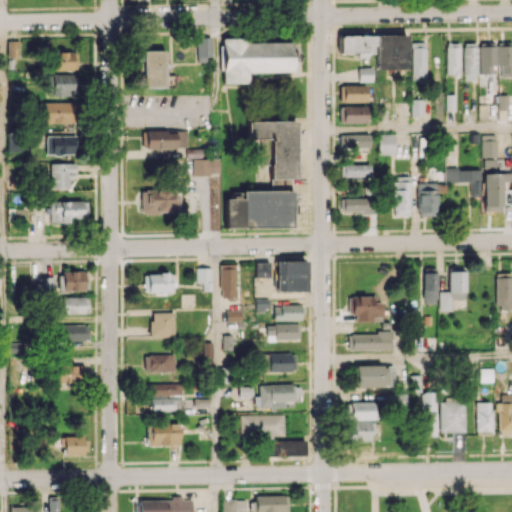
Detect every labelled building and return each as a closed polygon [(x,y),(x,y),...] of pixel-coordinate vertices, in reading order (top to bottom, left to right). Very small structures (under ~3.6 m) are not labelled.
[(375,34),(376,69),(406,69),(406,34),(375,34)] [(374,35),(338,36),(339,52),(375,52),(374,35)] [(210,37),(196,37),(196,59),(210,59),(210,37)] [(222,83),(247,83),(247,72),(291,71),(290,42),(246,42),(246,38),(221,38),(222,83)] [(6,56),(19,56),(18,41),(6,41),(6,56)] [(478,73),(494,73),(493,41),(477,42),(478,73)] [(425,42),(410,42),(411,77),(426,77),(425,42)] [(459,74),(459,43),(445,43),(445,74),(459,74)] [(462,43),(462,80),(476,80),(475,43),(462,43)] [(496,66),(500,66),(500,77),(511,77),(511,43),(495,44),(496,66)] [(142,50),(142,88),(164,87),(163,50),(142,50)] [(75,51),(50,52),(51,70),(76,69),(75,51)] [(77,96),(77,74),(51,73),(51,95),(77,96)] [(342,102),(366,101),(365,84),(342,85),(342,102)] [(410,116),(422,116),(422,99),(410,99),(410,116)] [(43,122),(74,122),(74,101),(43,102),(43,122)] [(366,106),(339,106),(339,122),(365,123),(366,106)] [(295,178),(294,121),(247,121),(247,139),(260,139),(260,164),(269,164),(270,190),(289,190),(289,178),(295,178)] [(6,151),(20,151),(20,133),(7,133),(6,151)] [(369,134),(341,133),(341,147),(368,147),(369,134)] [(394,134),(377,134),(377,154),(394,154),(394,134)] [(495,156),(495,134),(480,135),(480,157),(495,156)] [(74,135),(44,135),(44,154),(74,155),(74,135)] [(218,158),(192,159),(192,174),(219,174),(218,158)] [(74,163),(49,163),(49,188),(68,188),(68,178),(74,178),(74,163)] [(369,164),(339,164),(339,177),(369,176),(369,164)] [(445,182),(469,181),(469,196),(479,196),(479,168),(445,169),(445,182)] [(501,173),(483,173),(483,209),(501,209),(501,173)] [(409,176),(393,176),(394,216),(410,215),(409,176)] [(435,216),(435,192),(445,192),(445,183),(417,182),(417,216),(435,216)] [(224,228),(290,227),(290,190),(241,191),(241,199),(224,199),(224,228)] [(140,193),(140,213),(183,213),(183,192),(140,193)] [(342,213),(375,212),(374,197),(341,198),(342,213)] [(48,221),(87,221),(87,200),(47,201),(48,221)] [(304,260),(275,261),(275,292),(305,291),(304,260)] [(268,277),(268,262),(254,262),(254,277),(268,277)] [(234,264),(218,264),(219,297),(235,297),(234,264)] [(210,267),(194,268),(195,282),(201,282),(201,290),(210,290),(210,267)] [(422,270),(423,303),(436,303),(435,270),(422,270)] [(61,291),(83,290),(83,271),(61,271),(61,291)] [(438,310),(450,310),(450,299),(465,298),(465,271),(447,271),(447,291),(437,291),(438,310)] [(142,273),(143,292),(171,291),(171,273),(142,273)] [(495,310),(511,309),(511,273),(494,274),(495,310)] [(39,277),(40,295),(53,295),(53,277),(39,277)] [(351,321),(380,321),(380,302),(371,302),(371,296),(352,295),(351,321)] [(61,313),(88,313),(88,297),(61,297),(61,313)] [(273,304),(272,320),(299,321),(300,305),(273,304)] [(149,337),(172,337),(173,312),(149,312),(149,337)] [(88,324),(53,325),(54,340),(88,339),(88,324)] [(265,324),(265,340),(298,339),(298,324),(265,324)] [(346,332),(346,349),(391,350),(391,333),(346,332)] [(260,354),(261,371),(294,371),(293,353),(260,354)] [(174,354),(151,354),(151,372),(174,372),(174,354)] [(56,383),(84,382),(84,365),(56,365),(56,383)] [(355,387),(393,386),(392,365),(354,365),(355,387)] [(148,383),(148,395),(180,394),(180,383),(148,383)] [(257,385),(258,408),(282,407),(282,400),(292,400),(292,384),(257,385)] [(435,391),(419,392),(420,436),(436,436),(435,391)] [(496,434),(511,433),(511,394),(499,394),(499,402),(496,402),(496,434)] [(149,410),(181,410),(181,398),(149,398),(149,410)] [(463,431),(462,401),(437,402),(438,432),(463,431)] [(345,403),(345,420),(376,419),(376,402),(345,403)] [(491,435),(490,402),(474,402),(475,435),(491,435)] [(283,414),(239,414),(239,436),(283,435),(283,414)] [(371,440),(371,421),(348,421),(348,439),(371,440)] [(179,424),(146,422),(145,445),(178,446),(179,424)] [(85,436),(62,436),(63,455),(85,454),(85,436)] [(302,440),(263,440),(263,455),(302,455),(302,440)] [(190,511),(190,499),(181,499),(181,495),(170,496),(170,499),(137,500),(137,511),(190,511)] [(250,511),(286,511),(286,495),(250,496),(250,511)] [(60,511),(61,499),(48,499),(47,511),(60,511)] [(244,511),(245,500),(222,499),(221,511),(244,511)]
